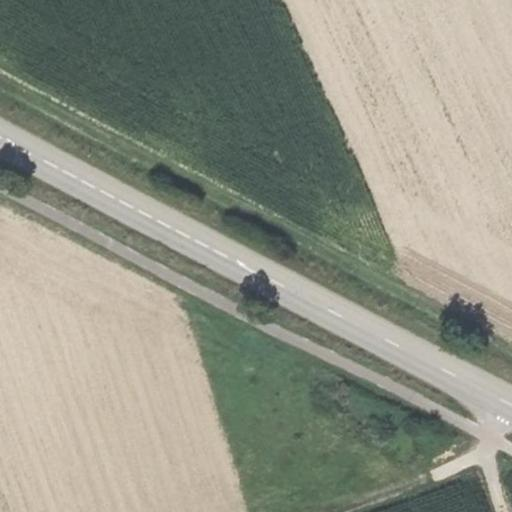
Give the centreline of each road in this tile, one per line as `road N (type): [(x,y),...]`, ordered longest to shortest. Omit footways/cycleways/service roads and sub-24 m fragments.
road 1 (secondary): [(0,139),(511,405)]
road 2 (track): [(339,511),(459,464),(511,420)]
